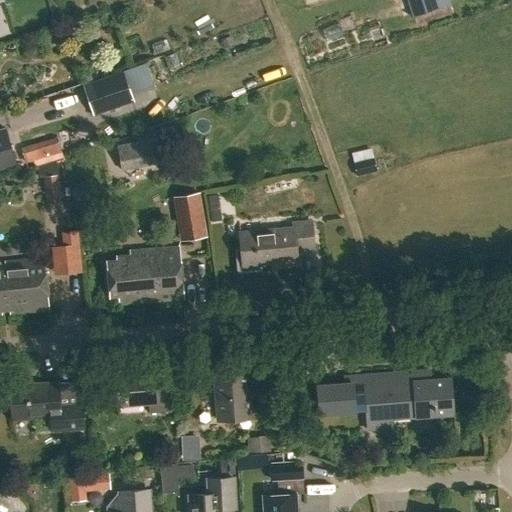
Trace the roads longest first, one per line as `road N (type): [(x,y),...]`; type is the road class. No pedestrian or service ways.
road 1 (unclassified): [(0,344),(482,309)]
road 2 (track): [(268,0),(384,317)]
road 3 (residential): [(337,511),(351,488),(511,474)]
